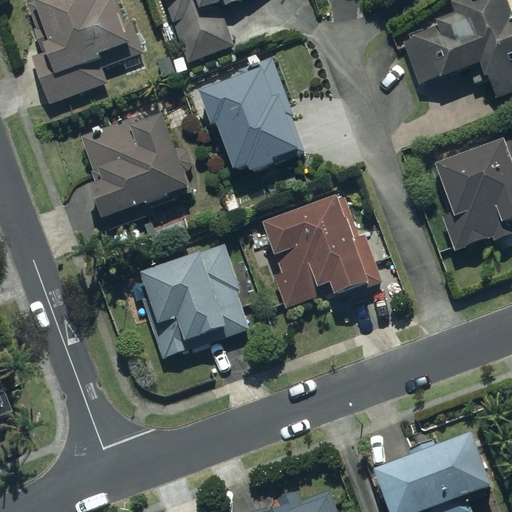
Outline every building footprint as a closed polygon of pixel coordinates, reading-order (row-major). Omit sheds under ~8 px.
[(35,56),(51,105),(111,86),(103,61),(137,49),(120,0),(116,0),(104,4),(102,0),(30,0),(48,52),(35,56)] [(167,0),(191,64),(240,46),(224,4),(235,0),(167,0)] [(408,36),(425,86),(485,65),(497,100),(511,94),(511,0),(458,0),(454,2),(460,18),(408,36)] [(305,151),(270,64),(201,92),(214,124),(222,121),(243,175),(305,151)] [(109,219),(111,218),(197,190),(171,113),(84,142),(109,219)] [(430,170),(463,256),(511,237),(511,139),(430,170)] [(263,227),(294,309),(339,292),(342,301),(377,288),(343,197),(263,227)] [(229,244),(138,278),(170,365),(255,334),(240,292),(246,289),(229,244)] [(445,511),(500,492),(480,433),(379,469),(394,511),(445,511)] [(338,511),(334,500),(307,509),(302,498),(261,511),(338,511)]
